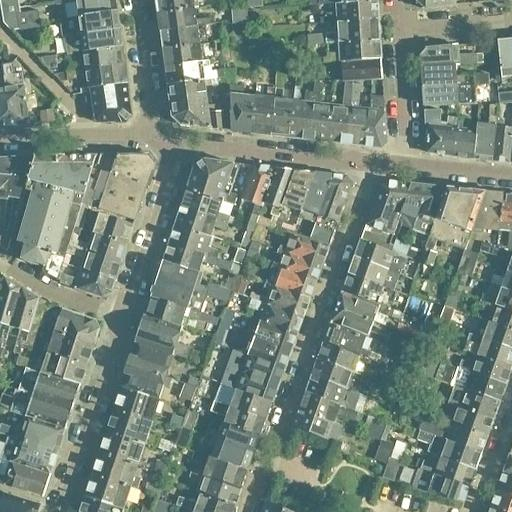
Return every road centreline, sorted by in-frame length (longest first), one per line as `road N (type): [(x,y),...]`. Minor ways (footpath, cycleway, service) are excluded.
road 1 (residential): [(249,511),(373,165)]
road 2 (residential): [(58,511),(124,322)]
road 3 (residential): [(373,165),(176,144)]
road 4 (residential): [(124,322),(176,144)]
road 5 (residential): [(154,134),(0,139)]
road 6 (residential): [(124,322),(55,294),(0,258)]
road 7 (residential): [(154,134),(134,0)]
road 8 (residential): [(401,31),(405,162)]
